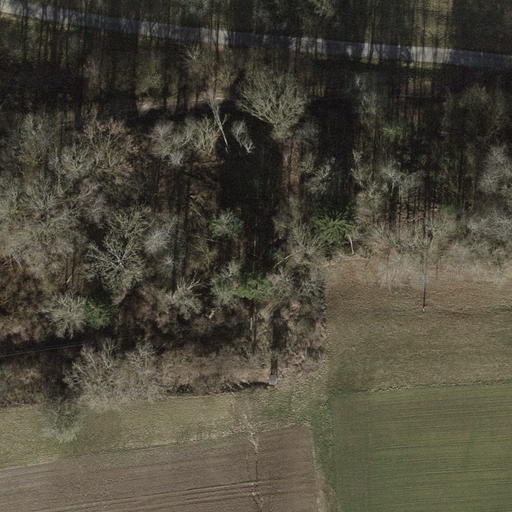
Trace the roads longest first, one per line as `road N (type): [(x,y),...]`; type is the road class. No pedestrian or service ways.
road 1 (unclassified): [(0,2),(252,40),(511,61)]
road 2 (track): [(498,60),(476,86),(244,99),(0,128)]
